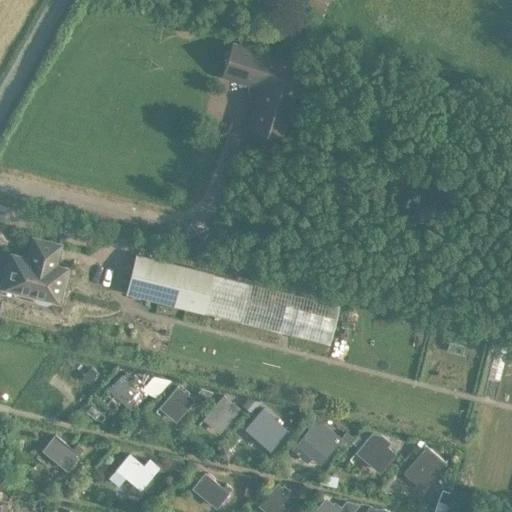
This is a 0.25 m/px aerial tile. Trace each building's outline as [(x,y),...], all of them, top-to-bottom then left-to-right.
[(303,0),(300,9),(321,17),(326,0),(303,0)] [(245,126),(278,136),(302,63),(230,40),(219,74),(249,83),(247,87),(250,97),(254,98),(245,126)] [(31,297),(35,300),(43,302),(48,301),(51,298),(55,299),(63,268),(51,265),(57,244),(32,238),(27,259),(11,255),(3,286),(30,292),(31,297)] [(124,291),(327,342),(337,303),(133,252),(124,291)] [(89,365),(80,375),(86,381),(95,371),(89,365)] [(105,388),(130,409),(143,393),(138,389),(144,382),(132,373),(127,379),(118,372),(105,388)] [(175,384),(156,405),(173,420),(192,398),(186,393),(188,391),(183,387),(181,389),(175,384)] [(199,386),(196,390),(205,397),(211,390),(199,386)] [(200,417),(217,431),(238,407),(221,393),(200,417)] [(245,396),(240,403),(249,411),(258,399),(245,396)] [(259,405),(240,426),(267,450),(286,429),(259,405)] [(315,416),(293,443),(317,464),(336,442),(340,445),(349,434),(344,429),(339,436),(315,416)] [(388,440),(372,428),(353,450),(377,471),(391,455),(390,455),(393,452),(385,444),(388,440)] [(53,432),(42,446),(67,466),(82,447),(76,442),(71,447),(53,432)] [(353,444),(359,438),(355,434),(349,441),(353,444)] [(415,442),(410,448),(413,452),(419,445),(415,442)] [(219,444),(215,454),(225,458),(227,452),(225,446),(219,444)] [(424,444),(405,466),(425,484),(444,461),(424,444)] [(116,484),(123,475),(138,488),(157,465),(147,457),(141,463),(127,452),(106,476),(116,484)] [(169,455),(167,464),(179,468),(182,459),(169,455)] [(189,486),(214,507),(227,491),(226,490),(229,486),(224,482),(221,485),(203,470),(189,486)] [(323,471),(316,480),(333,484),(335,474),(323,471)] [(247,477),(242,489),(250,492),(255,480),(247,477)] [(268,511),(282,511),(295,497),(299,492),(291,485),(289,488),(282,482),(281,485),(276,481),(258,503),(268,511)] [(440,487),(432,509),(441,511),(443,511),(447,503),(444,501),(448,490),(440,487)] [(339,504),(333,499),(331,502),(323,495),(308,511),(349,511),(359,502),(345,497),(339,504)]
